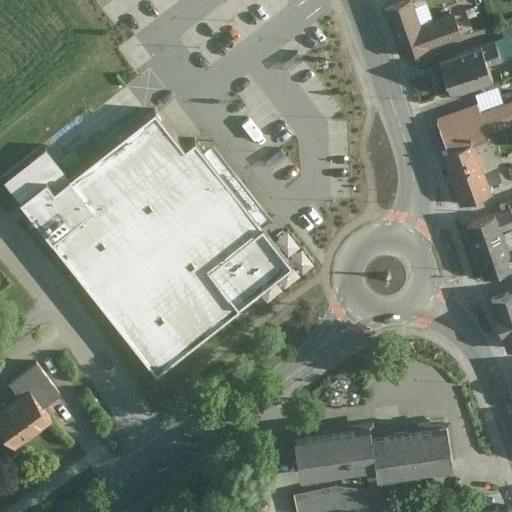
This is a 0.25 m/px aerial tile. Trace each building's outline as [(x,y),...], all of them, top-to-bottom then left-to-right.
[(412,0),(385,9),(401,55),(461,34),(453,12),(421,24),(412,0)] [(500,40),(439,61),(452,97),(496,82),(490,64),(507,58),(500,40)] [(61,71),(69,67),(61,55),(35,72),(48,93),(67,81),(61,71)] [(476,106),(439,119),(451,151),(473,143),(511,128),(511,102),(479,115),(476,106)] [(179,147),(147,107),(67,172),(55,158),(41,141),(0,173),(0,187),(154,376),(297,260),(195,135),(179,147)] [(491,193),(473,143),(451,151),(444,154),(462,203),(491,193)] [(511,214),(510,209),(461,226),(480,278),(511,266),(511,247),(507,249),(502,234),(511,230),(511,214)] [(511,294),(488,304),(504,354),(511,351),(511,294)] [(60,398),(36,363),(8,382),(18,397),(27,392),(40,412),(60,398)] [(0,433),(12,451),(50,424),(40,412),(27,392),(18,397),(0,410),(0,433)] [(365,426),(294,438),(300,474),(371,462),(367,439),(365,426)] [(452,465),(445,427),(367,439),(371,462),(374,478),(452,465)] [(330,484),(293,499),(295,511),(322,511),(330,510),(346,511),(385,511),(382,490),(330,484)]
